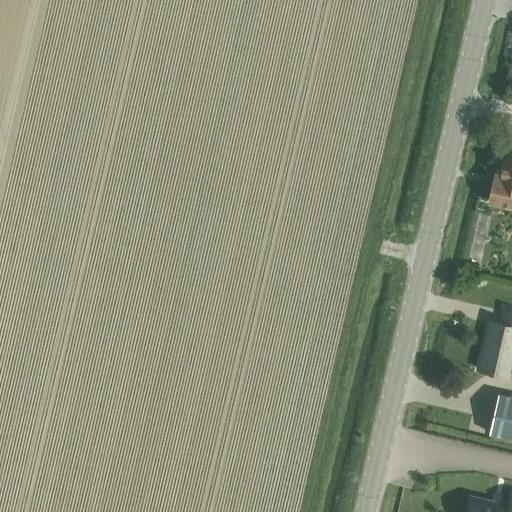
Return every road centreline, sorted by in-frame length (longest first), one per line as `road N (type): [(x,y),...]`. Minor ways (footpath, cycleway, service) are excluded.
road 1 (unclassified): [(366,511),(485,0)]
road 2 (track): [(426,0),(307,511)]
